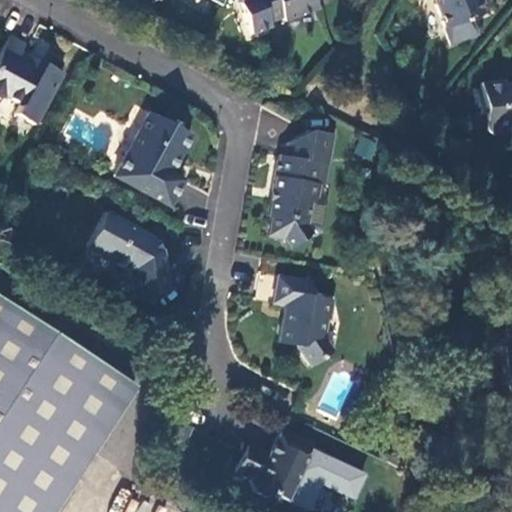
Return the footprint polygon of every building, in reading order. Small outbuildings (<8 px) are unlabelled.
[(313,0),(237,0),(237,2),(248,32),(268,25),(266,21),(279,16),(281,20),(316,7),(313,0)] [(435,0),(445,25),(450,41),(476,32),(470,16),(481,12),(476,0),(435,0)] [(62,68),(41,57),(37,65),(15,52),(19,46),(22,40),(6,32),(0,43),(0,93),(1,93),(17,102),(12,112),(32,122),(62,68)] [(37,65),(41,57),(19,46),(15,52),(37,65)] [(511,80),(504,82),(504,77),(480,80),(486,127),(493,133),(509,131),(508,122),(511,121),(511,80)] [(146,110),(111,174),(165,203),(178,177),(167,171),(187,133),(146,110)] [(279,158),(268,218),(271,219),(267,236),(284,239),(290,249),(312,234),(307,227),(311,205),(316,200),(316,198),(318,186),(314,185),(316,170),(327,171),(333,136),(308,131),(287,145),(285,159),(279,158)] [(372,159),(375,142),(358,138),(354,155),(372,159)] [(62,147),(47,139),(41,150),(56,158),(62,147)] [(327,171),(316,170),(314,185),(318,186),(324,187),(327,171)] [(316,198),(316,200),(311,205),(307,227),(312,234),(318,235),(323,232),(327,204),(324,199),(316,198)] [(103,210),(84,245),(127,267),(130,294),(162,289),(158,244),(151,235),(103,210)] [(306,280),(272,274),(269,302),(284,304),(282,316),(278,318),(275,341),(294,345),(309,368),(332,354),(320,334),(323,317),(326,317),(329,298),(305,294),(306,280)] [(0,511),(54,511),(134,392),(0,302),(0,511)] [(511,402),(511,313),(503,314),(511,402)] [(309,439),(277,424),(266,450),(258,452),(258,447),(247,442),(234,468),(249,476),(248,481),(253,490),(266,496),(275,494),(285,499),(295,481),(303,485),(319,451),(306,445),(309,439)]
